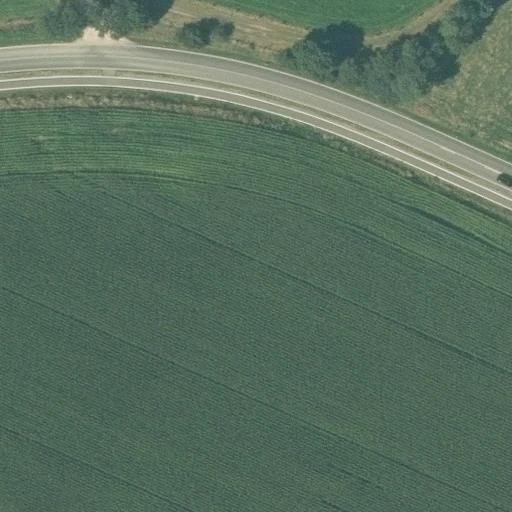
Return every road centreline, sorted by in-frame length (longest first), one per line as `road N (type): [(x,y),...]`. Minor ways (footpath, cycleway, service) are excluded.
road 1 (secondary): [(511,176),(348,106),(212,66),(106,53),(0,58)]
road 2 (unknown): [(451,0),(395,37),(351,44),(142,0)]
